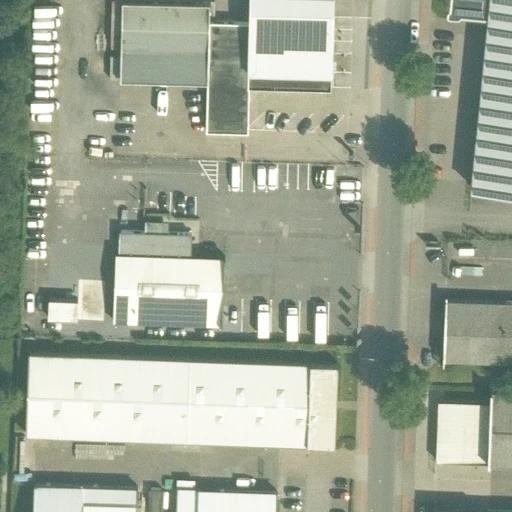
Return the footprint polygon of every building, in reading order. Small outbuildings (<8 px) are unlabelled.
[(210,2),(145,0),(122,0),(121,49),(209,51),(210,21),(210,2)] [(332,0),(250,0),(250,23),(248,87),(249,87),(331,89),(331,69),(338,69),(339,60),(331,60),(332,0)] [(454,0),(454,4),(460,12),(489,15),(490,0),(454,0)] [(511,0),(490,0),(489,15),(472,188),(511,192),(511,0)] [(250,23),(210,21),(209,51),(208,81),(207,131),(248,132),(249,87),(248,87),(250,23)] [(209,51),(121,49),(120,79),(208,81),(209,51)] [(190,234),(121,232),(121,231),(120,231),(119,255),(116,254),(114,322),(220,325),(220,326),(222,326),(222,309),(223,309),(225,261),(224,260),(224,258),(191,257),(191,234),(190,234)] [(78,300),(49,299),(48,319),(77,320),(78,300)] [(511,301),(446,299),(443,359),(511,361),(511,301)] [(310,362),(29,352),(26,434),(308,444),(310,362)] [(338,363),(310,362),(308,444),(335,445),(338,363)] [(511,390),(491,390),(490,403),(488,462),(511,463),(511,390)] [(490,403),(438,401),(436,461),(488,462),(490,403)] [(276,511),(277,493),(178,489),(176,511),(80,511),(82,486),(35,485),(33,511),(276,511)]
